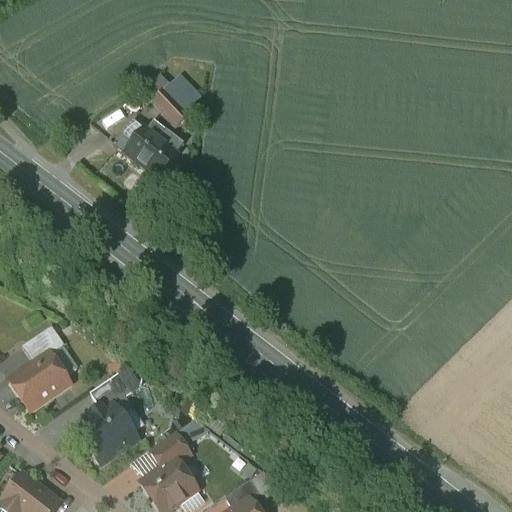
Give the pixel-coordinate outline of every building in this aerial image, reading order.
[(169,89),(152,105),(162,116),(175,104),(180,100),(169,89)] [(175,104),(162,116),(176,131),(189,119),(175,104)] [(153,126),(147,135),(145,134),(133,149),(122,140),(114,150),(158,185),(178,159),(175,158),(183,148),(165,134),(165,135),(153,126)] [(52,330),(22,351),(34,368),(49,358),(50,359),(64,349),(52,330)] [(34,368),(9,385),(29,415),(69,388),(50,359),(49,358),(34,368)] [(119,377),(90,397),(100,413),(103,417),(114,409),(133,397),(119,377)] [(100,413),(99,414),(92,413),(91,419),(88,421),(94,429),(82,437),(87,445),(85,447),(100,469),(124,453),(120,447),(133,438),(114,409),(103,417),(100,413)] [(193,446),(209,432),(199,421),(183,434),(193,446)] [(175,437),(149,455),(161,473),(174,464),(179,469),(191,460),(175,437)] [(161,473),(141,487),(158,511),(172,511),(180,507),(181,501),(194,492),(179,469),(174,464),(161,473)] [(55,511),(59,508),(23,479),(0,508),(0,511),(55,511)] [(250,484),(225,502),(231,511),(236,511),(249,503),(250,504),(259,498),(250,484)] [(236,511),(254,511),(250,504),(249,503),(236,511)]
